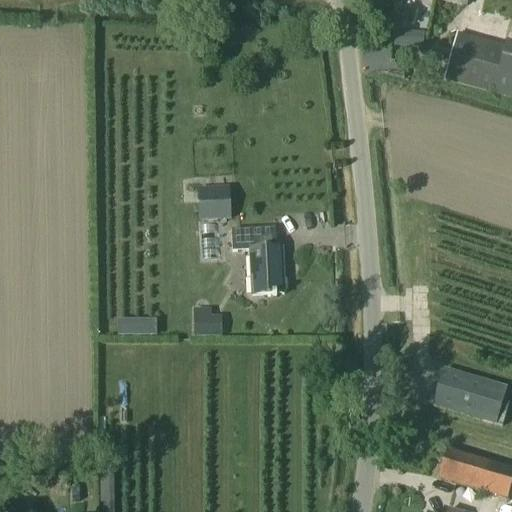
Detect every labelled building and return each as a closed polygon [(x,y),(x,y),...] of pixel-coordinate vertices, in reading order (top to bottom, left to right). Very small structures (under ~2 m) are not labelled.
[(410,33),(409,49),(423,50),(424,34),(410,33)] [(457,35),(450,61),(444,81),(511,99),(511,45),(506,43),(505,48),(457,35)] [(229,191),(199,192),(200,222),(231,221),(229,191)] [(284,296),(282,250),(276,250),(274,230),(231,233),(232,254),(250,253),(252,298),(272,297),(273,299),(277,299),(276,297),(284,296)] [(210,319),(210,311),(193,311),(193,339),(220,339),(220,319),(210,319)] [(118,338),(157,337),(156,320),(118,321),(118,338)] [(433,408),(480,422),(490,387),(443,372),(433,408)] [(511,473),(446,454),(438,481),(507,502),(511,485),(511,473)]
